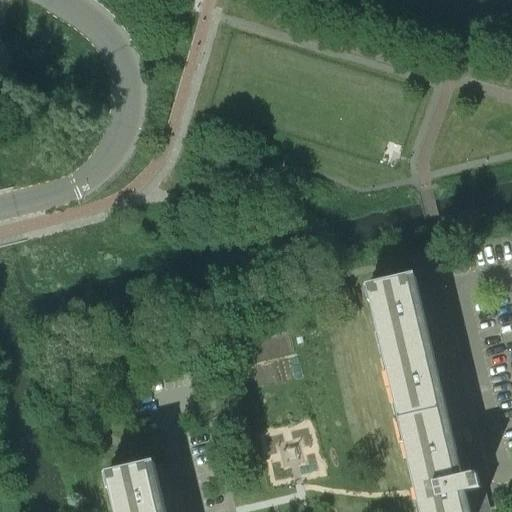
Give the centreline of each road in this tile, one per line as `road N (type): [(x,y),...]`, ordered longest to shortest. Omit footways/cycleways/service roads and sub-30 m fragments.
road 1 (residential): [(16,203),(90,174),(107,159),(125,118),(124,69),(108,35),(62,0)]
road 2 (residential): [(195,511),(170,404),(191,399)]
